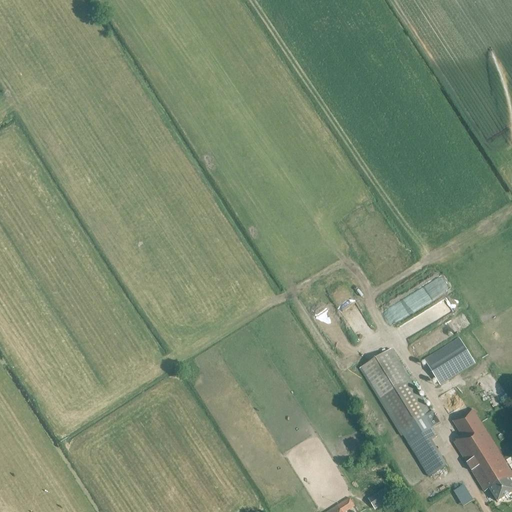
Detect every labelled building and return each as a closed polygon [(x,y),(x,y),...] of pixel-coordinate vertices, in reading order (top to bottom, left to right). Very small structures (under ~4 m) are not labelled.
[(436,281),(397,300),(405,318),(449,297),(445,289),(446,288),(440,276),(435,279),(436,281)] [(313,297),(339,344),(351,338),(324,290),(313,297)] [(451,325),(453,328),(467,320),(458,306),(430,323),(436,334),(451,325)] [(439,385),(474,364),(458,339),(424,361),(439,385)] [(353,347),(339,357),(347,369),(361,359),(353,347)] [(435,436),(431,429),(438,424),(431,413),(428,414),(389,351),(361,368),(412,450),(435,436)] [(493,383),(487,387),(482,377),(476,381),(484,395),(490,392),(496,401),(510,393),(497,370),(488,375),(493,383)] [(511,479),(511,473),(511,471),(510,471),(473,410),(453,422),(463,437),(454,443),(485,492),(489,489),(497,502),(511,493),(511,483),(510,480),(511,479)] [(385,489),(369,499),(376,510),(392,499),(385,489)] [(349,499),(343,502),(327,511),(346,511),(354,507),(349,499)]
